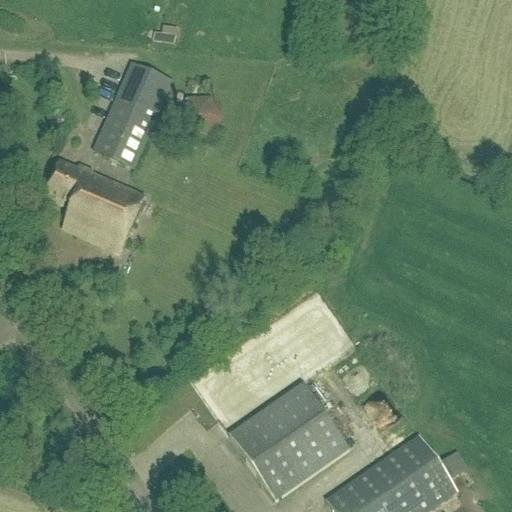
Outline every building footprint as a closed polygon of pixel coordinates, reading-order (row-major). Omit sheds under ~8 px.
[(168,94),(130,77),(96,154),(134,171),(168,94)] [(223,123),(210,102),(186,102),(175,124),(187,143),(211,143),(223,123)] [(92,180),(61,166),(45,202),(72,214),(64,234),(121,258),(146,202),(93,178),(92,180)] [(349,455),(303,388),(228,440),(275,507),(349,455)] [(435,511),(458,496),(419,440),(326,505),(330,511),(435,511)] [(457,485),(473,474),(462,457),(446,468),(457,485)]
